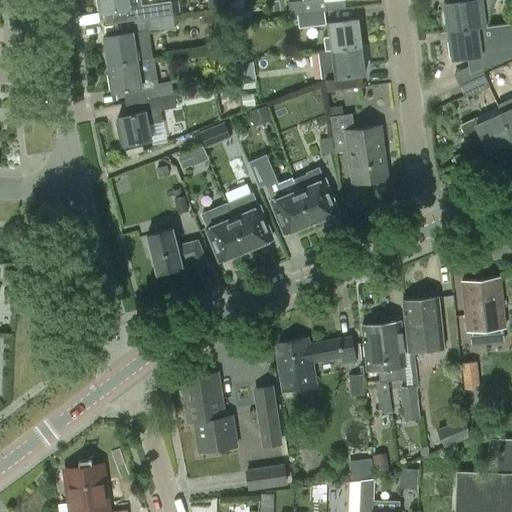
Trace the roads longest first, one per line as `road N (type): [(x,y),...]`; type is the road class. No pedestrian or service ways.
road 1 (tertiary): [(132,369),(166,343),(431,230)]
road 2 (residential): [(431,230),(399,0)]
road 3 (residential): [(79,187),(47,0)]
road 4 (residential): [(132,369),(79,187)]
road 5 (tertiary): [(0,471),(132,369)]
road 6 (residential): [(170,511),(132,369)]
